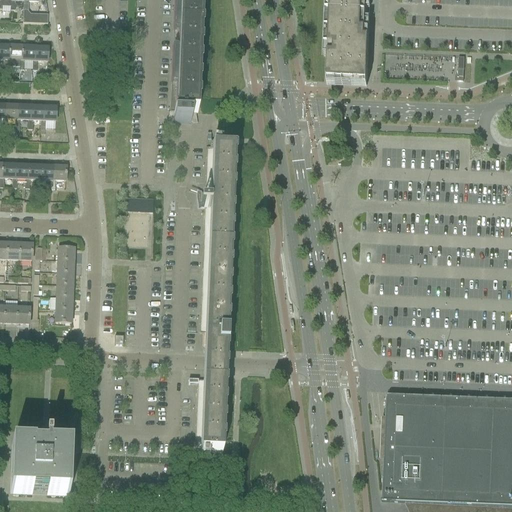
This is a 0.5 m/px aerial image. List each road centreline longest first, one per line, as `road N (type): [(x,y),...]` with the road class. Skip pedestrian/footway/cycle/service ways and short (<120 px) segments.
road 1 (secondary): [(349,511),(304,182)]
road 2 (secondary): [(274,124),(312,367)]
road 3 (unclassified): [(92,231),(57,0)]
road 4 (unclassified): [(179,361),(186,151)]
road 5 (unclassified): [(147,184),(150,0)]
road 6 (unclassified): [(486,117),(306,108)]
road 7 (unclassified): [(310,129),(483,134)]
road 8 (secondary): [(312,367),(332,511)]
road 9 (secondary): [(255,0),(274,124)]
road 10 (unclassified): [(90,356),(92,231)]
